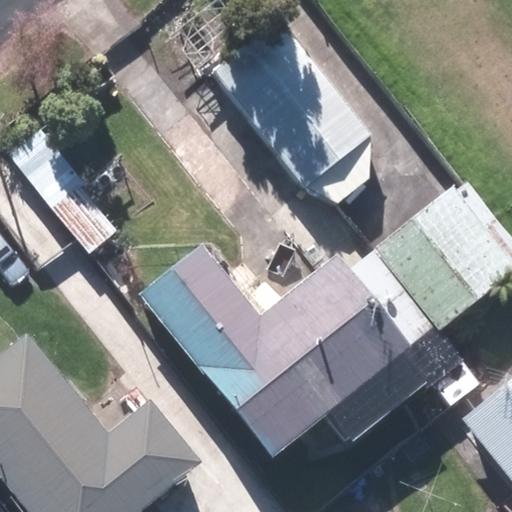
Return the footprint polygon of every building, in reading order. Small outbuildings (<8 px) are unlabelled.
[(276,32),(210,83),(299,196),(364,145),(276,32)] [(114,236),(44,144),(12,169),(83,260),(114,236)] [(136,305),(263,468),(511,276),(511,260),(456,189),(341,278),(333,268),(250,332),(194,261),(136,305)] [(0,361),(0,472),(32,511),(136,511),(196,464),(147,403),(106,435),(28,339),(0,361)] [(511,511),(511,385),(457,429),(511,498),(511,511)]
